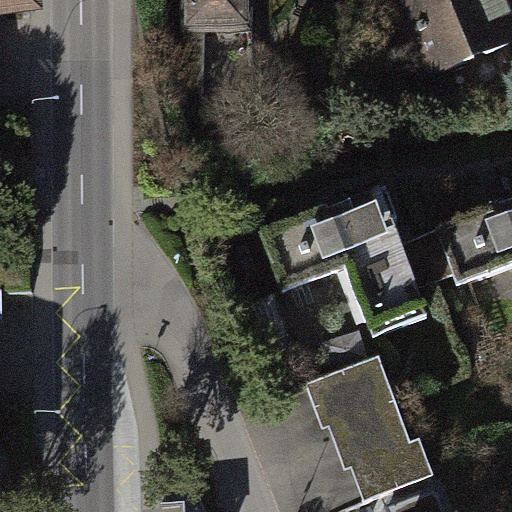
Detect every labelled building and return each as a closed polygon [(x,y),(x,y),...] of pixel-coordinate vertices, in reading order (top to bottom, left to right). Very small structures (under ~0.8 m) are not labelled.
[(29,0),(0,0),(0,20),(31,20),(29,0)] [(175,0),(175,36),(231,37),(231,0),(175,0)] [(511,43),(494,0),(418,0),(448,73),(511,48),(511,43)] [(388,210),(317,237),(359,346),(511,287),(511,196),(399,240),(388,210)] [(397,360),(314,386),(353,509),(436,483),(397,360)]
